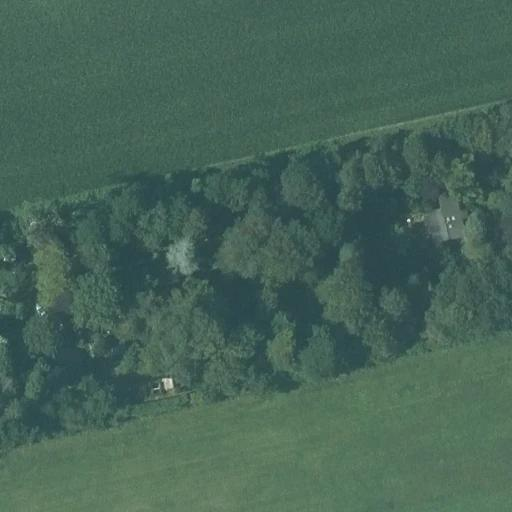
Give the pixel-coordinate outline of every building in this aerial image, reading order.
[(441,214),(424,218),(429,239),(432,238),(434,247),(465,240),(455,198),(452,198),(450,189),(436,192),(441,214)] [(208,228),(212,249),(243,244),(239,222),(208,228)] [(27,268),(32,289),(42,287),(38,266),(27,268)] [(72,328),(74,344),(96,339),(93,323),(72,328)] [(37,359),(48,397),(78,388),(67,350),(37,359)] [(121,388),(124,403),(160,397),(157,382),(121,388)]
